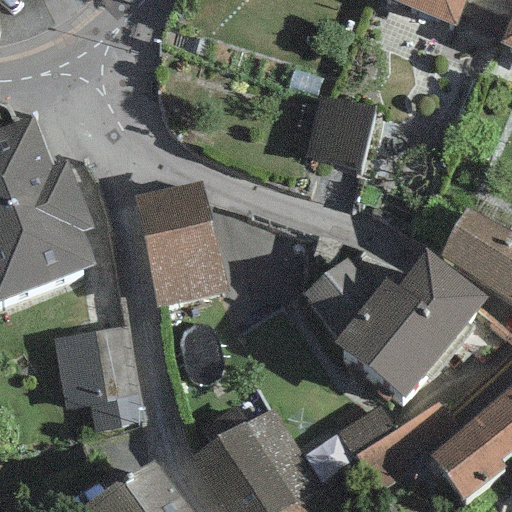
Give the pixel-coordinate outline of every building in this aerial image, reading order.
[(467,0),(410,0),(459,20),(467,0)] [(511,16),(502,41),(511,44),(511,16)] [(372,115),(317,104),(305,165),(360,176),(372,115)] [(33,117),(0,128),(0,300),(94,266),(83,234),(92,231),(67,165),(53,170),(33,117)] [(201,183),(130,199),(156,308),(226,291),(201,183)] [(511,231),(467,206),(439,255),(511,306),(511,231)] [(488,298),(425,250),(397,288),(386,281),(377,290),(337,341),(334,343),(404,400),(488,298)] [(347,257),(303,296),(337,341),(377,290),(347,257)] [(130,334),(53,344),(62,415),(92,411),(95,436),(143,430),(130,334)] [(511,384),(429,455),(463,502),(506,467),(500,461),(511,451),(511,384)] [(186,463),(217,511),(284,511),(301,500),(321,490),(270,409),(186,463)] [(352,443),(369,468),(397,449),(380,424),(352,443)] [(191,511),(156,461),(76,511),(191,511)] [(309,511),(301,500),(284,511),(309,511)]
